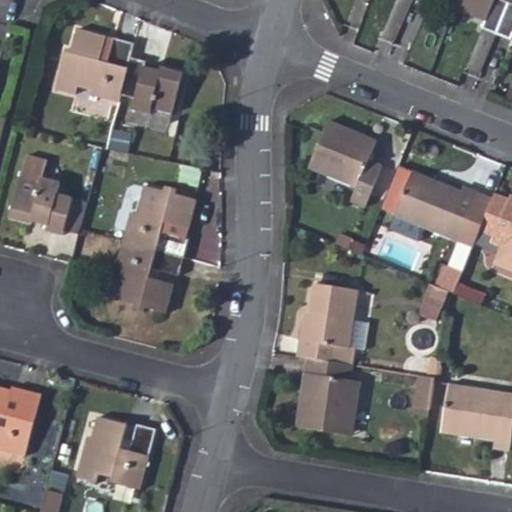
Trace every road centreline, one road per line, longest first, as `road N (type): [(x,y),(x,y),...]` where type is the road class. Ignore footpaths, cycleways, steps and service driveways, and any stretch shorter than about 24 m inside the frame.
road 1 (residential): [(270,41),(257,94),(250,324),(233,392)]
road 2 (residential): [(511,136),(270,41)]
road 3 (residential): [(233,392),(75,350),(12,299)]
road 4 (residential): [(213,466),(444,511)]
road 5 (residential): [(270,41),(148,0)]
